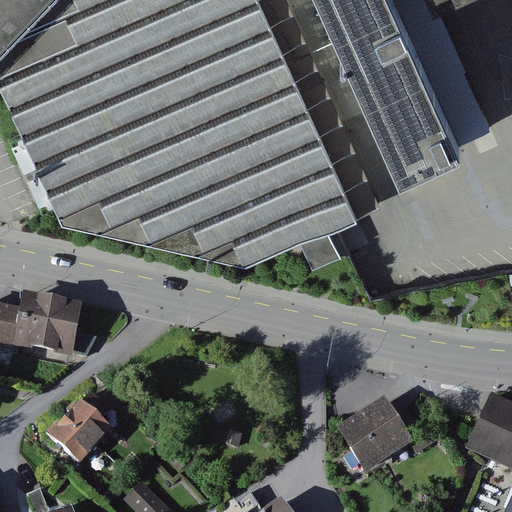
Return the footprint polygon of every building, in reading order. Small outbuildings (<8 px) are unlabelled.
[(0,0),(0,50),(48,0),(0,0)] [(358,224),(257,0),(48,0),(0,50),(0,90),(64,227),(248,269),(358,224)] [(321,0),(400,171),(460,144),(394,0),(321,0)] [(25,317),(0,312),(0,348),(77,363),(87,312),(28,301),(25,317)] [(511,511),(511,408),(493,400),(468,453),(511,472),(511,506),(508,511),(511,511)] [(391,403),(344,434),(371,475),(418,445),(391,403)] [(83,407),(52,442),(84,470),(115,435),(83,407)] [(175,511),(146,480),(128,497),(141,511),(175,511)]
